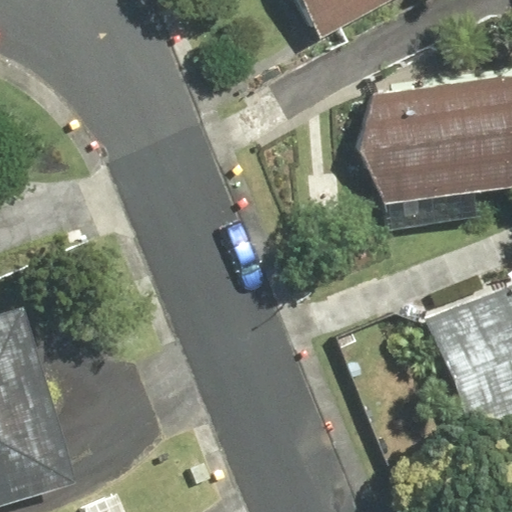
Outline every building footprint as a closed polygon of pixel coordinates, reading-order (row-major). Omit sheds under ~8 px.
[(297,0),(316,34),(378,0),(297,0)] [(387,199),(511,181),(511,71),(369,89),(358,148),(387,199)] [(511,275),(420,313),(472,441),(511,425),(511,275)] [(0,500),(70,480),(15,300),(0,304),(0,500)] [(104,511),(100,502),(75,511),(104,511)]
